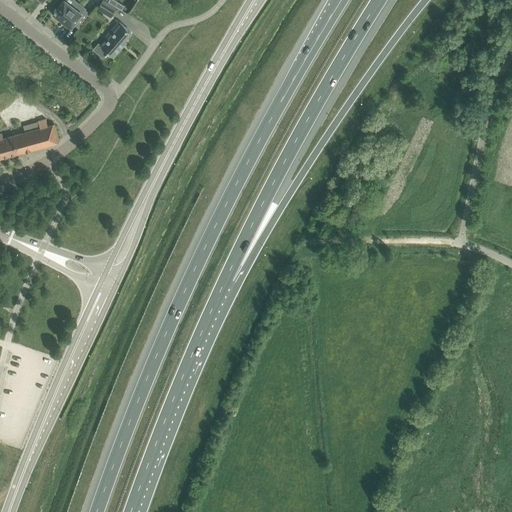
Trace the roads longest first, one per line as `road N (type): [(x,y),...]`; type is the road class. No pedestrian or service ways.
road 1 (motorway): [(340,0),(188,281),(97,511)]
road 2 (motorway): [(218,293),(425,0)]
road 3 (motorway): [(218,293),(378,0)]
road 4 (secondary): [(9,511),(105,291)]
road 5 (motorway): [(130,511),(218,293)]
road 6 (secondary): [(149,190),(258,0)]
road 7 (unclassified): [(511,264),(460,244),(304,241)]
road 8 (unclassified): [(0,190),(66,150),(110,97)]
road 9 (residential): [(110,97),(0,6)]
